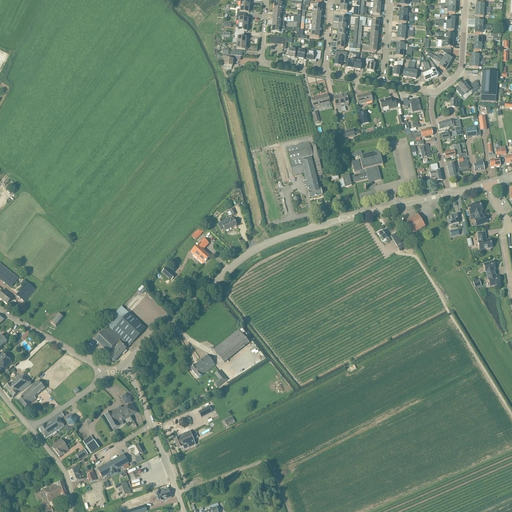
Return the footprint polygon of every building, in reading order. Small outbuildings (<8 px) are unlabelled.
[(314,6),(313,12),(321,13),(322,6),(321,6),(322,4),(315,4),(314,6)] [(249,10),(249,7),(240,6),(240,10),(237,10),(237,16),(246,17),(246,13),(249,14),(249,13),(250,10),(249,10)] [(239,21),(238,25),(247,26),(248,23),(249,20),(248,20),(245,19),(246,17),(237,16),(236,21),(239,21)] [(236,29),(235,34),(244,35),(244,32),(247,32),(248,32),(248,29),(247,29),(247,26),(238,25),(238,29),(236,29)] [(243,38),(244,35),(235,34),(234,40),(237,40),(237,44),(246,45),(246,42),(247,42),(247,39),(246,39),(246,38),(243,38)] [(246,47),(246,45),(237,44),(236,48),(234,47),(233,53),(231,52),(231,56),(242,57),(242,51),(245,51),(245,50),(246,50),(246,47)] [(297,60),(298,59),(297,59),(298,51),(299,51),(299,48),(296,48),(296,51),(289,50),(288,57),(294,59),(297,60)] [(307,61),(306,60),(308,53),(309,50),(303,49),(302,52),(299,51),(298,51),(297,59),(298,59),(304,60),(304,61),(306,61),(307,61)] [(312,54),(308,53),(306,60),(307,61),(313,62),(316,63),(318,52),(312,51),(312,54)] [(232,67),(233,60),(232,60),(233,57),(223,56),(223,60),(225,60),(224,66),(224,69),(231,70),(231,67),(232,67)] [(345,62),(346,56),(343,56),(342,59),(336,58),(335,66),(341,67),(342,62),(345,62)] [(445,56),(444,59),(439,56),(437,59),(442,61),(449,65),(450,63),(451,63),(453,60),(452,60),(445,56)] [(442,61),(437,59),(436,58),(434,57),(433,60),(441,64),(439,67),(446,71),(449,65),(442,61)] [(354,69),(356,61),(356,59),(353,58),(353,61),(349,60),(348,68),(354,69)] [(376,64),(374,64),(374,61),(366,59),(365,63),(368,63),(367,71),(374,73),(376,64)] [(399,77),(401,66),(402,66),(403,60),(399,59),(398,63),(397,62),(396,68),(395,68),(393,76),(399,77)] [(427,70),(427,68),(424,69),(425,71),(421,72),(423,75),(426,82),(432,80),(429,73),(427,70)] [(427,70),(429,73),(432,80),(438,77),(435,70),(431,72),(430,69),(427,70)] [(495,102),(496,96),(497,73),(482,72),(481,91),(480,91),(480,96),(481,96),(481,101),(495,102)] [(479,89),(479,86),(475,81),(468,88),(469,88),(468,89),(470,92),(472,94),(474,93),(479,89)] [(468,89),(469,88),(468,88),(463,82),(458,86),(459,87),(457,89),(463,97),(466,95),(470,92),(468,89)] [(359,105),(372,102),(370,94),(357,97),(359,105)] [(314,108),(329,104),(327,95),(319,97),(319,99),(312,100),(314,108)] [(334,98),(336,107),(337,110),(333,111),(335,119),(336,119),(337,122),(340,121),(338,113),(343,112),(341,106),(344,105),(345,106),(346,107),(348,106),(348,105),(348,104),(346,96),(342,97),(342,98),(339,99),(338,97),(334,98)] [(395,100),(391,101),(391,99),(380,101),(382,109),(389,107),(389,109),(397,107),(395,100)] [(413,112),(420,111),(418,102),(417,102),(417,100),(407,102),(407,99),(403,100),(404,107),(408,106),(408,105),(411,104),(413,112)] [(317,112),(312,113),(314,123),(320,122),(317,112)] [(358,114),(361,126),(369,124),(367,112),(358,114)] [(409,116),(409,115),(403,116),(405,124),(407,124),(406,121),(411,120),(412,124),(417,123),(415,114),(409,116)] [(481,131),(487,130),(485,117),(479,118),(478,118),(480,131),(481,131)] [(449,129),(456,127),(456,128),(460,127),(459,126),(456,126),(455,121),(451,122),(451,121),(448,122),(448,121),(438,124),(439,129),(449,127),(449,129)] [(465,128),(467,138),(477,136),(475,127),(465,128)] [(345,137),(355,135),(353,129),(344,131),(345,137)] [(432,129),(421,131),(419,131),(419,133),(415,134),(415,133),(407,134),(409,143),(416,142),(415,139),(424,137),(425,139),(426,140),(429,139),(430,138),(429,136),(433,136),(432,129)] [(442,141),(450,139),(450,141),(454,140),(452,132),(441,135),(442,141)] [(315,142),(309,144),(286,149),(293,177),(304,174),(310,198),(322,195),(319,183),(322,182),(321,177),(323,176),(315,142)] [(446,159),(458,156),(459,158),(466,157),(465,154),(461,155),(459,145),(453,147),(454,150),(444,152),(446,159)] [(420,147),(423,160),(423,163),(427,162),(427,159),(430,158),(428,146),(420,147)] [(359,171),(359,174),(349,177),(349,176),(342,178),(345,188),(352,186),(351,184),(368,179),(369,183),(381,180),(378,166),(383,165),(380,152),(359,157),(361,162),(359,163),(359,161),(351,162),(354,173),(359,171)] [(469,169),(467,157),(466,157),(459,158),(459,159),(457,159),(459,167),(456,167),(455,163),(447,165),(450,179),(458,177),(461,176),(460,172),(460,171),(469,169)] [(475,172),(484,170),(483,162),(483,160),(476,161),(477,164),(474,165),(475,172)] [(440,171),(438,171),(437,164),(430,166),(432,173),(434,173),(436,182),(443,181),(440,171)] [(475,220),(477,227),(486,223),(484,217),(482,217),(479,212),(482,211),(479,203),(467,207),(470,215),(474,214),(476,219),(475,220)] [(425,227),(418,215),(404,223),(411,236),(425,227)] [(455,238),(457,238),(456,235),(458,235),(455,225),(459,224),(459,223),(459,221),(458,221),(457,215),(451,217),(451,220),(448,221),(449,226),(453,226),(455,238)] [(221,231),(224,229),(225,232),(237,226),(234,220),(232,217),(226,220),(218,224),(221,231)] [(191,237),(196,241),(204,231),(200,228),(196,232),(191,237)] [(384,230),(381,232),(380,232),(378,233),(378,234),(377,234),(382,242),(386,240),(387,243),(390,241),(389,239),(384,230)] [(400,231),(391,237),(399,250),(409,244),(400,231)] [(480,250),(492,248),(491,240),(490,240),(491,240),(486,241),(485,239),(486,239),(485,233),(477,234),(479,242),(478,242),(480,250)] [(210,257),(203,251),(209,243),(204,239),(197,246),(191,252),(204,264),(210,257)] [(493,270),(495,269),(493,262),(483,265),(486,272),(487,276),(494,274),(493,270)] [(0,279),(11,288),(18,279),(0,263),(0,279)] [(166,268),(162,272),(172,280),(175,276),(166,268)] [(495,277),(494,274),(487,276),(488,279),(490,287),(500,284),(498,277),(495,277)] [(25,284),(17,294),(16,296),(24,303),(35,289),(27,282),(25,284)] [(12,298),(3,290),(0,293),(0,298),(7,304),(12,298)] [(129,313),(129,314),(112,331),(121,339),(129,346),(145,329),(129,313)] [(58,314),(51,323),(56,327),(63,318),(58,314)] [(113,352),(121,344),(122,343),(119,341),(121,339),(112,331),(108,326),(95,340),(108,353),(111,350),(113,352)] [(239,330),(214,350),(224,363),(249,343),(239,330)] [(30,334),(27,331),(20,339),(23,341),(25,338),(26,339),(30,334)] [(126,349),(121,344),(113,352),(109,357),(114,362),(126,349)] [(0,373),(12,363),(3,353),(0,355),(0,373)] [(194,366),(191,369),(199,379),(202,376),(202,375),(204,374),(209,371),(215,365),(207,356),(194,366)] [(220,380),(214,384),(217,388),(227,380),(222,374),(219,371),(217,373),(215,374),(220,380)] [(5,388),(13,398),(31,384),(24,376),(17,378),(5,388)] [(38,381),(21,395),(22,397),(18,401),(24,409),(36,399),(34,397),(44,389),(38,381)] [(121,399),(125,405),(131,403),(131,396),(125,394),(121,399)] [(121,413),(116,415),(121,423),(122,422),(137,414),(131,404),(122,410),(120,411),(121,413)] [(123,425),(122,422),(121,423),(116,415),(121,413),(120,411),(122,410),(120,407),(104,415),(113,431),(119,427),(123,425)] [(201,414),(203,420),(214,415),(212,409),(201,414)] [(64,427),(59,419),(63,416),(61,413),(38,428),(46,439),(53,434),(54,435),(57,433),(56,433),(64,427)] [(76,428),(75,426),(77,419),(72,415),(66,419),(68,426),(65,427),(68,433),(73,430),(73,429),(76,428)] [(188,426),(188,425),(191,425),(191,419),(186,417),(185,420),(183,419),(179,421),(179,427),(184,429),(188,426)] [(174,440),(178,449),(183,447),(184,450),(196,445),(190,432),(186,434),(186,435),(184,436),(183,435),(179,437),(179,438),(174,440)] [(81,442),(90,455),(100,448),(91,436),(81,442)] [(61,440),(52,446),(59,457),(64,453),(68,450),(61,440)] [(134,453),(136,456),(134,457),(136,460),(135,461),(137,464),(143,461),(139,455),(142,453),(138,446),(129,452),(130,455),(134,453)] [(77,457),(80,460),(87,455),(84,450),(79,454),(80,455),(77,457)] [(123,454),(106,464),(97,469),(103,479),(110,474),(112,477),(119,473),(117,471),(129,464),(123,454)] [(75,482),(82,479),(77,468),(70,471),(75,482)] [(86,475),(89,483),(97,481),(94,473),(86,475)] [(163,486),(163,484),(167,485),(167,478),(160,477),(160,478),(156,478),(156,485),(163,486)] [(50,502),(61,497),(62,498),(68,495),(63,482),(44,489),(50,502)] [(118,491),(120,498),(131,494),(130,490),(129,490),(126,483),(115,487),(117,491),(118,491)] [(155,493),(158,503),(171,499),(168,489),(155,493)]
